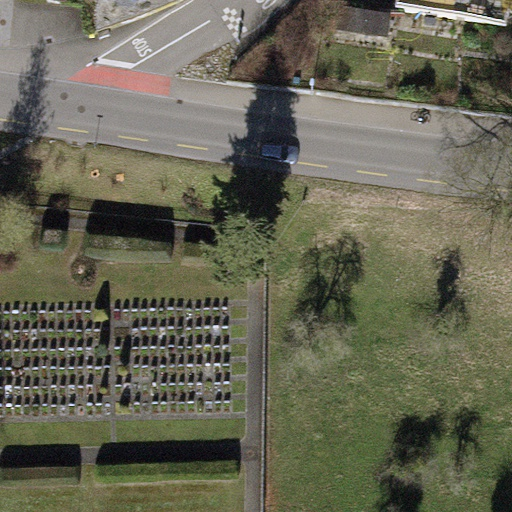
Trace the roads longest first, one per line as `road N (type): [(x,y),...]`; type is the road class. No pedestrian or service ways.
road 1 (tertiary): [(106,96),(511,139)]
road 2 (residential): [(106,96),(241,0)]
